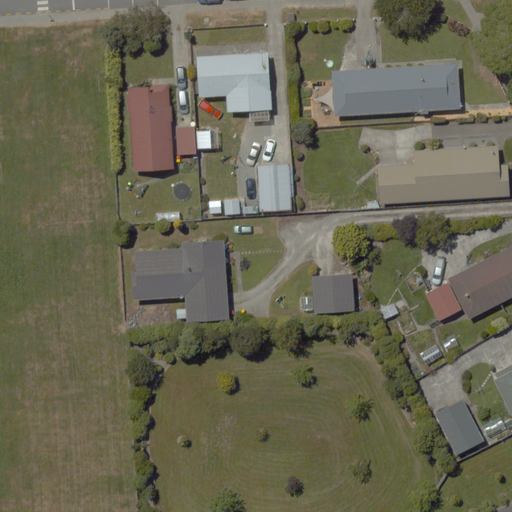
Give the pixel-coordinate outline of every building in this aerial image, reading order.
[(198,55),(199,97),(228,96),(229,113),(271,112),(269,53),(198,55)] [(332,69),(333,113),(464,109),(463,64),(332,69)] [(213,129),(172,130),(171,89),(128,90),(130,171),(173,170),(173,155),(198,154),(198,147),(213,146),(213,129)] [(416,166),(378,168),(381,205),(503,198),(500,146),(415,151),(416,166)] [(293,164),(258,165),(259,211),(294,210),(293,164)] [(241,199),(224,199),(224,216),(241,216),(241,199)] [(226,321),(223,247),(223,241),(188,242),(189,248),(136,250),(138,298),(187,297),(188,322),(226,321)] [(415,264),(426,288),(441,321),(467,309),(471,318),(511,298),(511,247),(453,275),(442,251),(415,264)] [(353,270),(313,273),(316,313),(356,310),(353,270)] [(511,366),(495,375),(511,408),(511,366)] [(468,399),(436,415),(455,454),(487,438),(468,399)]
